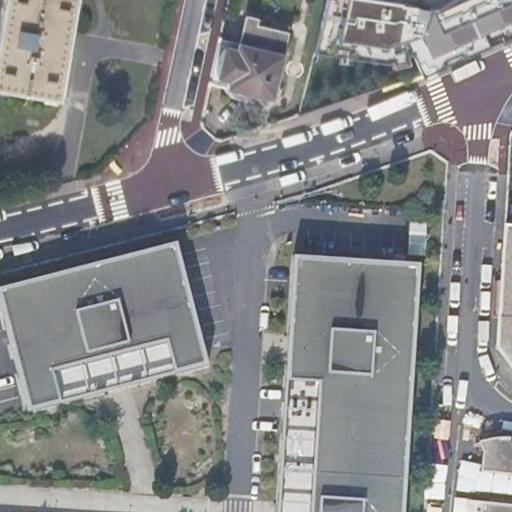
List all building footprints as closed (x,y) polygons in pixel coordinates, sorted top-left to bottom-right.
[(0,85),(58,96),(73,0),(3,0),(0,19),(0,85)] [(511,0),(322,0),(314,50),(383,70),(401,84),(511,37),(511,0)] [(214,62),(210,83),(268,97),(269,91),(271,84),(278,86),(286,54),(284,54),(289,32),(257,24),(258,18),(247,16),(240,44),(219,38),(214,62)] [(511,135),(508,133),(503,227),(511,228),(511,135)] [(511,330),(511,228),(503,227),(500,278),(497,329),(507,330),(511,330)] [(176,244),(0,289),(0,309),(27,413),(104,393),(131,386),(208,367),(176,244)] [(403,511),(419,265),(293,257),(286,364),(284,392),(277,504),(276,511),(403,511)] [(507,330),(497,329),(496,346),(501,354),(507,330)] [(511,330),(507,330),(501,354),(511,368),(511,330)] [(479,473),(511,476),(511,438),(509,438),(502,438),(496,438),(490,438),(483,439),(478,441),(474,445),(481,455),(479,473)] [(511,511),(511,507),(488,505),(465,502),(464,511),(511,511)]
